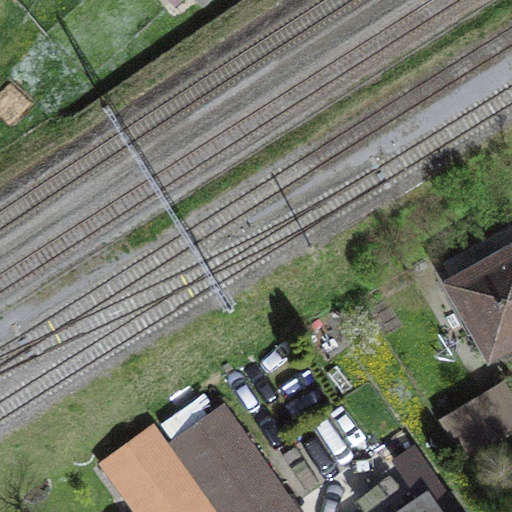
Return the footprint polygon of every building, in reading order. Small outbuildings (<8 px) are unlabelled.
[(511,341),(511,230),(510,226),(442,264),(491,353),(511,341)] [(511,397),(509,393),(450,431),(472,466),(511,440),(511,397)] [(295,511),(223,409),(174,444),(221,511),(295,511)] [(209,511),(152,431),(104,466),(139,511),(209,511)] [(441,511),(427,491),(397,511),(441,511)]
